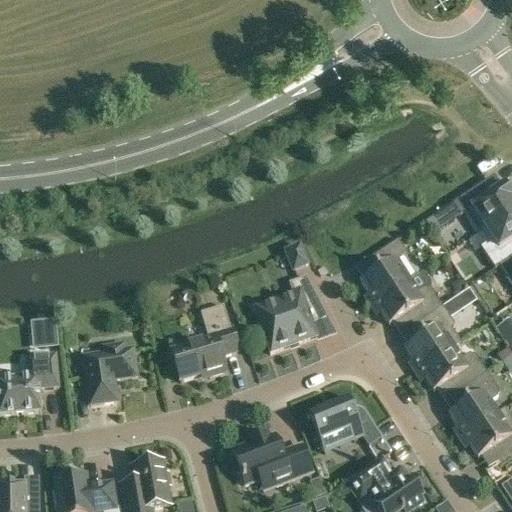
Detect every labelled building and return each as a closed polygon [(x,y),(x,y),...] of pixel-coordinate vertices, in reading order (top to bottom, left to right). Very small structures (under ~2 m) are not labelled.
[(481,233),(511,212),(511,203),(511,202),(511,201),(504,189),(485,201),(477,189),(452,206),(460,218),(464,216),(478,237),(481,234),(481,233)] [(511,212),(481,233),(481,234),(489,244),(480,250),(495,271),(499,268),(511,259),(511,212)] [(408,283),(409,284),(417,279),(409,266),(410,260),(398,242),(362,266),(370,278),(360,285),(368,297),(364,300),(370,309),(408,283)] [(285,254),(288,259),(294,273),(308,266),(302,253),(300,248),(285,254)] [(511,259),(499,268),(511,288),(511,259)] [(289,285),(293,297),(256,310),(253,311),(270,357),(317,340),(316,337),(312,328),(329,322),(306,279),(289,285)] [(416,295),(409,284),(408,283),(370,309),(376,318),(381,315),(389,328),(399,321),(407,333),(442,309),(431,291),(424,290),(416,295)] [(230,332),(223,309),(201,316),(209,343),(171,354),(180,385),(208,376),(209,380),(226,375),(222,359),(238,354),(232,332),(230,332)] [(442,309),(407,333),(414,344),(404,351),(413,363),(408,367),(414,376),(453,350),(453,351),(461,345),(453,333),(454,326),(442,309)] [(55,328),(30,328),(31,352),(55,352),(55,328)] [(83,360),(90,407),(116,404),(113,382),(136,378),(132,353),(124,354),(123,348),(103,351),(104,357),(83,360)] [(460,362),(453,351),(453,350),(414,376),(420,385),(425,382),(433,394),(443,388),(451,399),(487,375),(475,357),(469,356),(460,362)] [(0,418),(41,415),(41,413),(40,413),(38,392),(57,390),(57,391),(59,391),(56,357),(25,360),(27,380),(0,382),(0,418)] [(487,375),(451,399),(459,411),(449,418),(457,430),(453,433),(459,442),(497,417),(497,416),(489,405),(498,400),(499,393),(487,375)] [(358,411),(352,411),(347,399),(307,418),(324,457),(362,441),(368,449),(382,439),(362,412),(358,411)] [(511,420),(505,410),(497,416),(497,417),(459,442),(465,451),(469,448),(478,461),(488,454),(495,466),(511,454),(511,420)] [(269,436),(246,445),(247,448),(232,454),(234,460),(231,461),(237,476),(240,475),(245,488),(272,478),(276,489),(312,476),(301,448),(287,454),(288,457),(282,459),(274,437),(270,439),(269,436)] [(381,461),(349,482),(363,503),(375,508),(378,511),(411,511),(422,505),(419,502),(422,500),(409,482),(407,483),(400,472),(392,477),(381,461)] [(165,476),(163,464),(131,470),(134,485),(120,488),(124,511),(151,511),(170,508),(167,489),(170,489),(167,475),(165,476)] [(87,490),(85,478),(55,482),(57,495),(52,495),(54,511),(59,511),(120,511),(120,510),(115,510),(112,486),(87,490)] [(511,481),(501,490),(511,506),(511,481)] [(0,487),(0,511),(38,511),(38,501),(26,502),(25,489),(26,489),(26,487),(0,487)]
